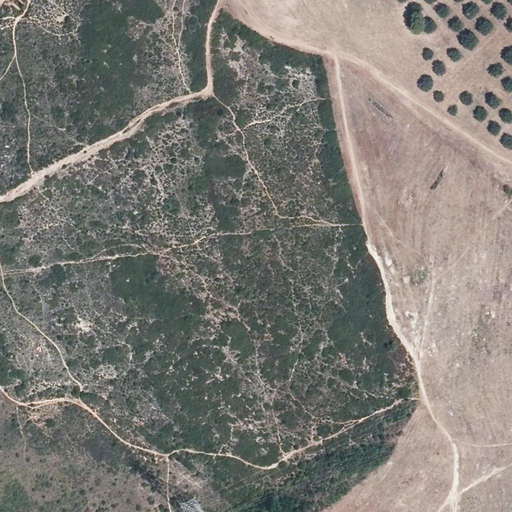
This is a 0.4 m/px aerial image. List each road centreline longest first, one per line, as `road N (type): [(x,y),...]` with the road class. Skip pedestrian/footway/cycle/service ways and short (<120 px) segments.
road 1 (track): [(511,163),(338,51),(266,31),(235,0)]
road 2 (track): [(219,0),(209,87),(152,110),(0,197)]
